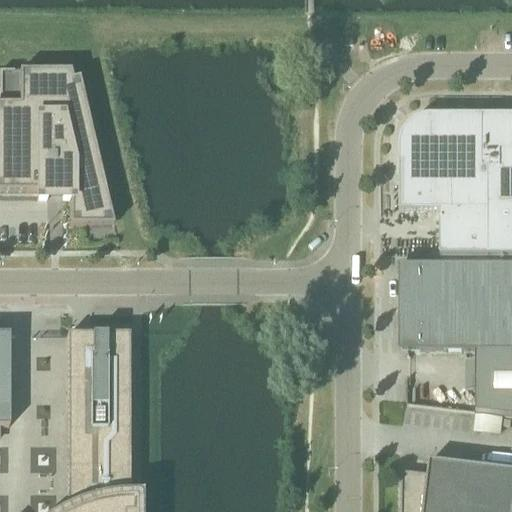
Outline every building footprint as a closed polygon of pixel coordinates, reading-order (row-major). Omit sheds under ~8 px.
[(0,195),(38,195),(38,202),(69,202),(69,229),(112,229),(78,81),(71,83),(69,72),(0,72),(0,195)] [(399,183),(399,215),(440,215),(440,260),(511,259),(511,118),(508,119),(508,121),(484,121),(484,119),(463,119),(463,121),(431,121),(423,122),(416,125),(406,136),(402,143),(401,151),(401,183),(399,183)] [(401,275),(401,312),(407,312),(407,355),(476,355),(476,415),(511,419),(511,259),(440,260),(407,260),(407,275),(401,275)] [(8,339),(0,338),(0,511),(128,511),(128,339),(67,339),(67,511),(65,511),(0,511),(0,430),(8,431),(8,339)] [(511,511),(511,473),(430,464),(428,478),(401,475),(400,511),(511,511)]
